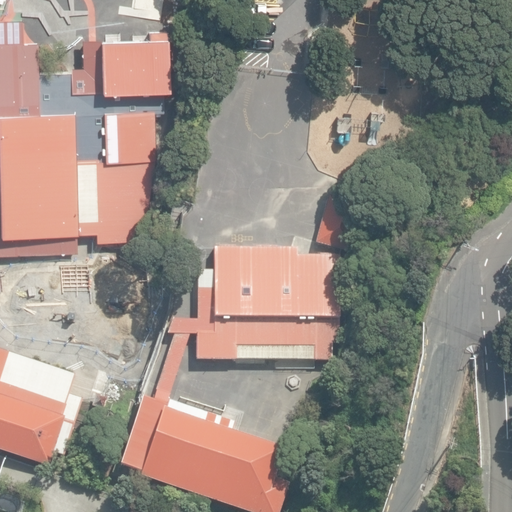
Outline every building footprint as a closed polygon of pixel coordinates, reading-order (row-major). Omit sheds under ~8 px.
[(0,44),(0,256),(77,252),(79,234),(97,234),(97,241),(143,237),(154,112),(163,112),(162,88),(154,88),(154,69),(167,69),(167,33),(148,34),(148,38),(80,40),(81,81),(72,81),(71,72),(36,73),(36,43),(0,44)] [(316,243),(351,252),(363,205),(329,196),(316,243)] [(198,319),(197,319),(197,335),(197,360),(236,360),(316,359),(316,347),(317,318),(343,318),(340,255),(297,257),(297,249),(233,248),(217,251),(213,271),(198,271),(198,319)] [(167,335),(170,325),(129,311),(103,382),(145,397),(167,335)] [(172,319),(170,325),(167,335),(173,335),(153,401),(167,404),(168,399),(189,336),(197,335),(197,319),(172,319)] [(97,333),(107,338),(112,326),(102,322),(97,333)] [(0,450),(50,467),(66,417),(63,416),(66,405),(1,384),(8,362),(0,359),(0,450)] [(235,422),(168,399),(167,404),(153,401),(142,397),(121,466),(140,472),(139,478),(242,511),(278,511),(289,484),(274,479),(283,449),(232,431),(235,422)]
